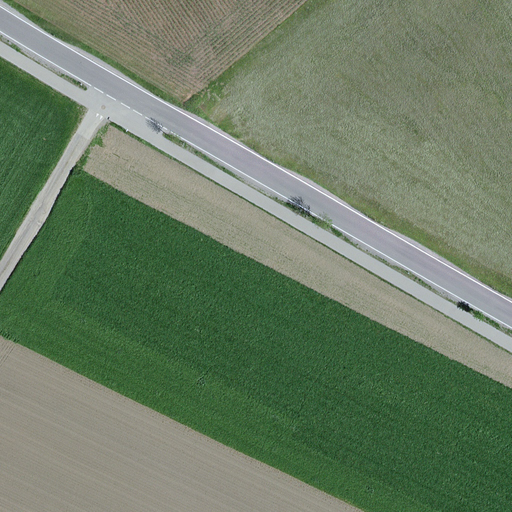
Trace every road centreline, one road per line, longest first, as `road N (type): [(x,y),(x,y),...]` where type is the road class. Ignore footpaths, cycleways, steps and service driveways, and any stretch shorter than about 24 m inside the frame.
road 1 (secondary): [(511,310),(0,12)]
road 2 (track): [(118,82),(0,281)]
